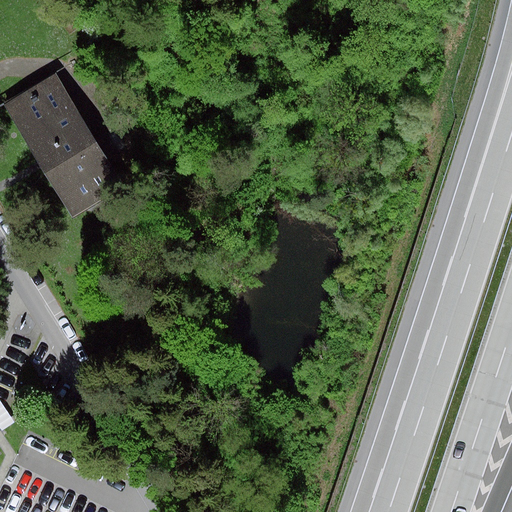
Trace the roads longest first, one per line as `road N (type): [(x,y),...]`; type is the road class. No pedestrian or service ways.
road 1 (motorway): [(511,19),(450,240),(445,347)]
road 2 (motorway): [(511,134),(445,347)]
road 3 (motorway): [(454,511),(511,330)]
road 4 (motorway): [(445,347),(387,511)]
